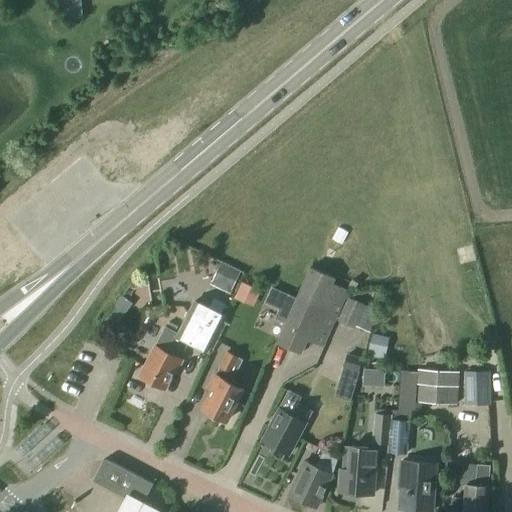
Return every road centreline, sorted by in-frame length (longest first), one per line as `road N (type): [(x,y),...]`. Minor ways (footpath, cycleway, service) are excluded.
road 1 (primary): [(381,0),(86,251)]
road 2 (residential): [(252,511),(98,441)]
road 3 (primary): [(0,342),(86,251)]
